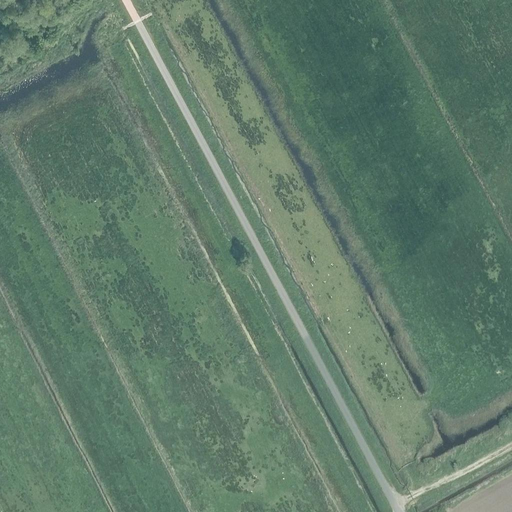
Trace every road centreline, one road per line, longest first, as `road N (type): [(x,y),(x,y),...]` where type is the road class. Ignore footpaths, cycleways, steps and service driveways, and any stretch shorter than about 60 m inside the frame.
road 1 (unclassified): [(398,511),(125,0)]
road 2 (track): [(393,503),(511,443)]
